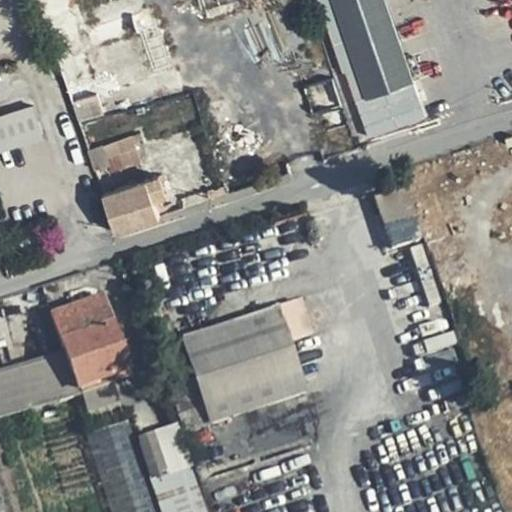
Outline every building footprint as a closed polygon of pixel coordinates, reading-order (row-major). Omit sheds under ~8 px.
[(102,112),(75,0),(43,0),(72,119),(102,112)] [(420,102),(385,3),(341,18),(369,96),(391,88),(397,109),(420,102)] [(319,108),(343,103),(338,82),(314,88),(319,108)] [(0,145),(40,133),(30,102),(0,111),(0,145)] [(222,123),(241,168),(275,153),(256,109),(222,123)] [(104,194),(117,230),(160,217),(152,196),(164,192),(159,175),(104,194)] [(408,204),(374,212),(387,258),(426,248),(408,204)] [(64,357),(0,377),(0,424),(131,371),(102,295),(49,316),(64,357)] [(296,305),(174,349),(203,431),(305,393),(286,348),(309,337),(296,305)] [(195,477),(171,484),(184,511),(192,511),(206,508),(195,477)]
